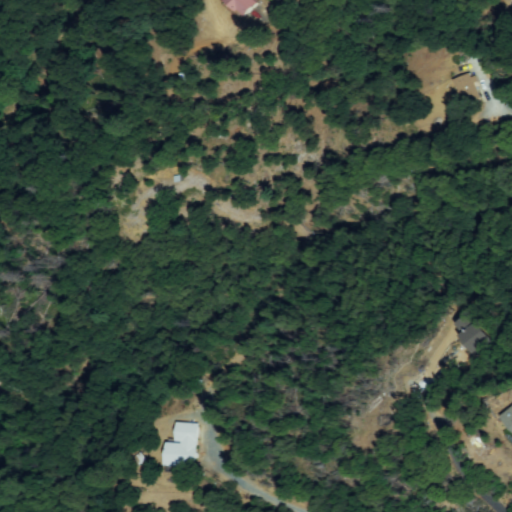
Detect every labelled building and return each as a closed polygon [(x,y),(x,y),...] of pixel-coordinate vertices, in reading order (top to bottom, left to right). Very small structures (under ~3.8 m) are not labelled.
[(259,0),(252,17),(226,6),(229,0),(259,0)] [(471,76),(479,101),(464,106),(456,81),(471,76)] [(511,111),(503,107),(507,100),(511,102),(511,111)] [(475,348),(477,337),(469,336),(471,323),(486,325),(482,349),(475,348)] [(167,446),(182,444),(180,425),(195,424),(198,469),(169,471),(167,446)]
